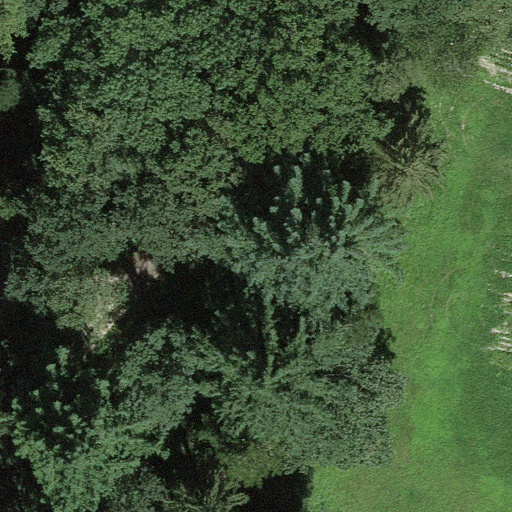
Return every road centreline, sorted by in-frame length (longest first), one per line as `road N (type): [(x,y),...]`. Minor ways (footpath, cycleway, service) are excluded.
road 1 (track): [(450,0),(260,195),(37,394),(0,437)]
road 2 (track): [(0,295),(162,283)]
